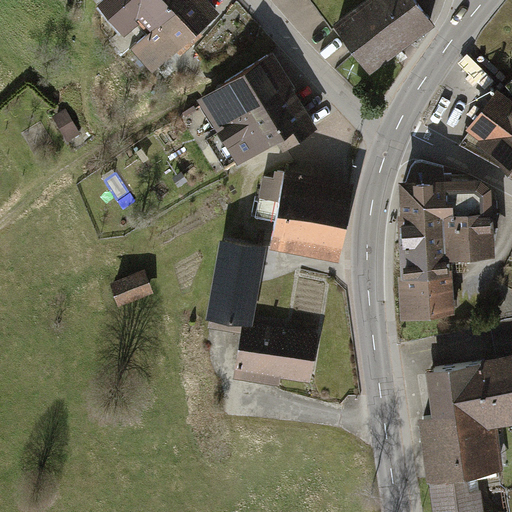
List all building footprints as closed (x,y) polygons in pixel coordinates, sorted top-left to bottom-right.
[(199,0),(101,0),(100,1),(124,29),(138,17),(151,33),(137,45),(154,65),(213,16),(199,0)] [(356,0),(325,22),(361,73),(427,27),(408,0),(356,0)] [(265,50),(196,96),(235,154),(269,131),(282,150),(313,130),(287,91),(291,89),(265,50)] [(511,103),(496,93),(470,130),(511,158),(511,103)] [(64,106),(50,114),(64,139),(78,131),(64,106)] [(450,307),(447,254),(445,215),(489,212),(487,189),(479,182),(446,183),(444,167),(423,160),(416,162),(411,167),(406,183),(403,183),(405,208),(403,208),(409,309),(450,307)] [(346,185),(275,172),(261,244),(332,257),(346,185)] [(492,252),(489,212),(445,215),(447,254),(492,252)] [(253,265),(204,257),(194,319),(234,325),(227,372),(305,385),(314,330),(245,319),(253,265)] [(145,272),(104,286),(111,305),(152,292),(145,272)] [(511,358),(511,359),(435,368),(443,418),(424,421),(437,511),(482,511),(477,479),(498,475),(491,423),(511,419),(511,358)]
